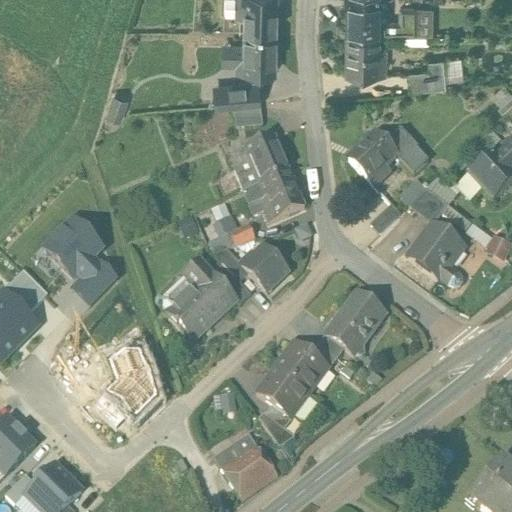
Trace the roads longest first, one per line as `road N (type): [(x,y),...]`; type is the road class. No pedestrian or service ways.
road 1 (primary): [(485,345),(277,511)]
road 2 (residential): [(338,250),(326,219),(305,0)]
road 3 (residential): [(338,250),(306,295),(176,410)]
road 4 (residential): [(24,390),(114,474),(176,410)]
road 5 (residential): [(485,345),(338,250)]
